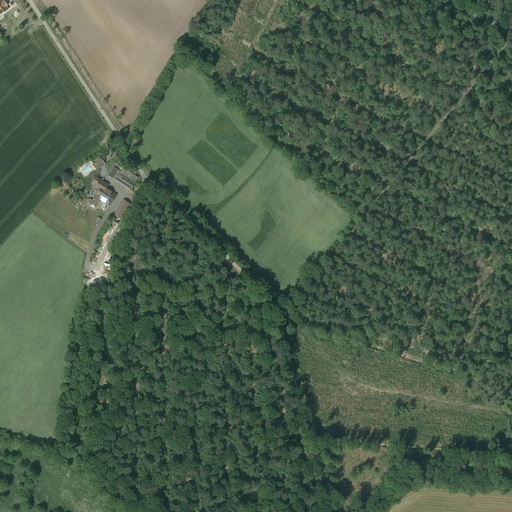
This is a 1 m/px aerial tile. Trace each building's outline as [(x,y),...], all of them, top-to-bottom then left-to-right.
[(1,0),(0,0),(0,15),(8,9),(1,0)] [(8,9),(0,15),(0,17),(8,29),(17,22),(8,9)] [(98,171),(106,164),(100,157),(92,164),(98,171)] [(131,172),(123,167),(120,172),(135,181),(138,178),(130,173),(131,172)] [(114,168),(108,176),(130,190),(136,181),(135,181),(120,172),(114,168)] [(107,185),(100,181),(95,189),(99,191),(91,204),(95,207),(100,200),(109,206),(116,196),(105,189),(107,185)] [(131,205),(124,201),(114,217),(121,221),(131,205)] [(80,215),(75,226),(78,227),(80,223),(84,225),(88,218),(80,215)]
